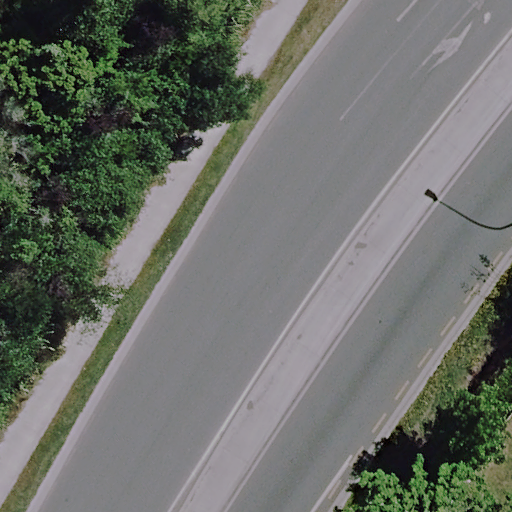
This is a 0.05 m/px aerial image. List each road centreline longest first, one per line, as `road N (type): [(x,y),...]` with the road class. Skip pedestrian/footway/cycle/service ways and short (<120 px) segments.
road 1 (primary): [(111,511),(339,127),(441,0)]
road 2 (primary): [(511,198),(276,511)]
